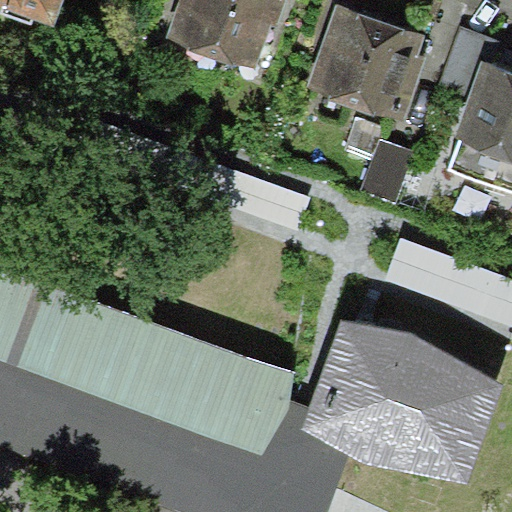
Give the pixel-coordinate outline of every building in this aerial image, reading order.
[(5,0),(3,8),(33,19),(38,5),(48,8),(50,0),(5,0)] [(275,0),(185,0),(175,28),(254,57),(275,0)] [(416,34),(341,6),(313,80),(389,108),(416,34)] [(511,71),(490,64),(451,167),(511,188),(511,71)] [(294,216),(305,188),(223,159),(92,113),(81,143),(294,216)] [(0,350),(271,452),(291,394),(296,365),(0,260),(0,350)] [(410,331),(340,319),(308,409),(301,428),(346,458),(469,485),(501,382),(410,331)] [(325,511),(346,458),(301,428),(308,409),(291,394),(271,452),(0,350),(0,445),(193,511),(325,511)]
